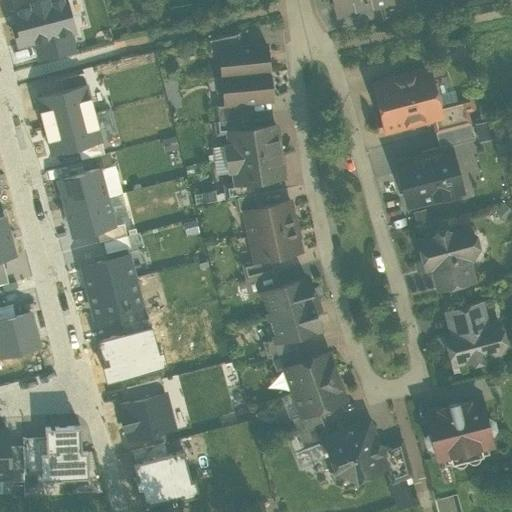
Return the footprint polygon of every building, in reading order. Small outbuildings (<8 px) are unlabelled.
[(35,39),(39,56),(72,48),(68,30),(73,28),(65,0),(52,0),(13,10),(21,43),(35,39)] [(333,0),(337,15),(381,5),(392,2),(391,0),(333,0)] [(410,0),(391,0),(392,2),(381,5),(384,17),(413,9),(410,0)] [(239,31),(207,39),(209,52),(219,51),(218,50),(240,48),(239,31)] [(240,48),(218,50),(219,51),(221,77),(269,72),(266,45),(240,48)] [(421,68),(401,73),(402,76),(374,84),(386,130),(431,118),(440,116),(438,106),(436,99),(438,98),(434,83),(431,83),(428,70),(422,71),(421,68)] [(269,72),(221,77),(224,103),(224,104),(247,102),(272,99),(269,72)] [(165,83),(166,95),(176,94),(175,82),(165,83)] [(43,124),(92,112),(85,84),(36,97),(43,124)] [(469,98),(438,106),(440,116),(431,118),(435,132),(470,123),(466,110),(472,109),(469,98)] [(247,102),(224,104),(224,103),(215,104),(216,121),(245,117),(248,117),(247,102)] [(50,153),(100,141),(92,112),(43,124),(50,153)] [(245,117),(216,121),(214,121),(216,135),(228,133),(227,132),(247,129),(245,117)] [(449,143),(449,145),(474,139),(470,123),(435,132),(439,146),(449,143)] [(247,129),(227,132),(228,133),(229,144),(225,145),(227,159),(279,151),(275,125),(247,129)] [(422,157),(450,149),(449,145),(449,143),(439,146),(420,150),(422,157)] [(422,157),(396,164),(406,206),(462,192),(450,149),(422,157)] [(279,151),(227,159),(229,172),(233,172),(235,182),(235,184),(255,181),(283,177),(279,151)] [(63,210),(107,199),(100,170),(55,182),(63,210)] [(255,181),(235,184),(235,182),(223,184),(225,199),(233,198),(257,194),(255,181)] [(192,198),(200,204),(205,195),(197,190),(192,198)] [(257,194),(233,198),(236,212),(244,210),(260,206),(257,194)] [(70,239),(115,227),(107,199),(63,210),(70,239)] [(260,206),(244,210),(250,235),(293,226),(287,200),(260,206)] [(413,212),(415,223),(428,220),(425,209),(413,212)] [(0,258),(15,255),(5,216),(0,217),(0,258)] [(293,226),(250,235),(255,260),(256,261),(272,257),(299,251),(293,226)] [(449,232),(444,229),(437,231),(433,236),(417,240),(423,260),(415,262),(417,271),(438,266),(460,260),(472,256),(477,247),(474,234),(464,228),(449,232)] [(85,293),(133,281),(126,255),(79,267),(85,293)] [(272,257),(256,261),(255,260),(241,263),(244,279),(275,271),(272,257)] [(460,260),(438,266),(443,287),(466,282),(460,260)] [(0,282),(28,282),(28,264),(0,264),(0,282)] [(244,279),(243,279),(249,298),(260,294),(259,291),(280,285),(275,271),(244,279)] [(280,285),(259,291),(260,294),(267,316),(309,304),(306,294),(310,293),(306,278),(280,285)] [(92,320),(140,308),(133,281),(85,293),(92,320)] [(479,302),(452,309),(458,331),(485,324),(479,302)] [(309,304),(267,316),(273,337),(274,341),(293,336),(320,328),(316,313),(312,314),(309,304)] [(0,320),(0,353),(1,358),(40,348),(31,312),(0,320)] [(458,331),(437,337),(439,346),(447,344),(452,363),(469,359),(474,361),(480,360),(483,355),(499,351),(504,341),(501,328),(491,322),(485,324),(458,331)] [(110,380),(158,368),(148,330),(100,342),(110,380)] [(293,336),(274,341),(273,337),(261,341),(266,358),(270,357),(297,348),(293,336)] [(297,348),(270,357),(275,371),(283,368),(283,367),(301,360),(297,348)] [(301,360),(283,367),(283,368),(291,391),(336,375),(328,351),(301,360)] [(336,375),(291,391),(300,415),(300,416),(319,409),(345,399),(336,375)] [(474,378),(442,387),(447,406),(425,412),(430,431),(428,432),(426,435),(425,438),(426,441),(427,443),(429,445),(431,445),(434,445),(437,458),(491,444),(488,432),(490,430),(492,428),(493,426),(493,423),(491,420),(490,419),(487,418),(484,417),(474,378)] [(127,440),(175,428),(165,389),(117,402),(127,440)] [(319,409),(300,416),(300,415),(291,418),(297,433),(324,423),(319,409)] [(366,420),(345,428),(339,426),(337,431),(329,434),(322,437),(323,439),(329,453),(334,468),(355,478),(386,466),(387,465),(381,451),(383,446),(383,445),(378,443),(370,422),(366,420)] [(324,423),(297,433),(303,447),(323,439),(322,437),(329,434),(324,423)] [(0,481),(12,481),(10,428),(0,428),(0,481)] [(43,482),(87,480),(87,458),(81,458),(80,430),(46,431),(47,459),(43,459),(43,482)] [(329,453),(323,439),(303,447),(295,450),(301,464),(329,453)] [(401,439),(384,446),(383,445),(383,446),(381,451),(387,465),(386,466),(392,481),(402,477),(410,474),(401,439)] [(142,511),(159,511),(201,502),(195,475),(190,476),(184,449),(129,463),(133,478),(128,479),(133,501),(139,499),(142,511)] [(488,511),(481,487),(457,493),(449,466),(426,472),(434,500),(456,494),(460,511),(488,511)] [(402,477),(392,481),(386,483),(392,497),(408,490),(402,477)]
